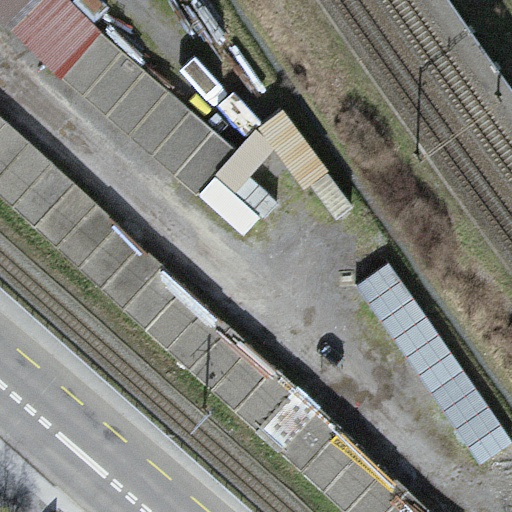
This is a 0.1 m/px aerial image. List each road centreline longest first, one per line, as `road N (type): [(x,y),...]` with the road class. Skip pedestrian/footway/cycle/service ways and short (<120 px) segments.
road 1 (primary): [(182,511),(0,355)]
road 2 (primary): [(0,409),(113,511)]
